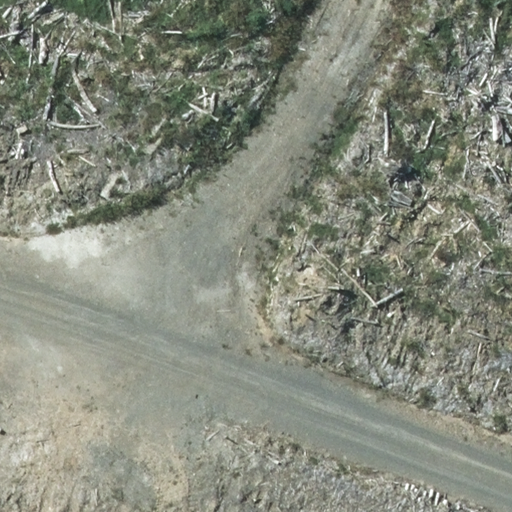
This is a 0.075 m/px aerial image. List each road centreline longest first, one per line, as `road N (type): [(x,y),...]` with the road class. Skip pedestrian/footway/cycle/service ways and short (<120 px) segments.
road 1 (unclassified): [(0,306),(511,500)]
road 2 (track): [(136,359),(276,150),(350,0)]
